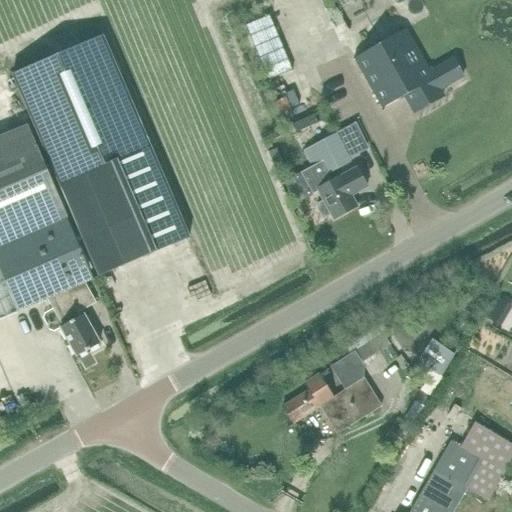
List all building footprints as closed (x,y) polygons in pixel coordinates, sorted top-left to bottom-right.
[(481,33),(492,30),(488,14),(477,17),(481,33)] [(430,71),(407,31),(354,60),(381,110),(405,96),(414,114),(444,97),(440,90),(464,78),(453,59),(430,71)] [(28,126),(0,137),(0,320),(18,313),(47,300),(64,325),(60,328),(77,357),(100,344),(84,315),(80,317),(78,313),(96,303),(86,283),(94,279),(50,176),(55,174),(99,277),(109,273),(189,238),(103,36),(24,70),(13,75),(50,163),(45,165),(29,126),(28,126)] [(331,181),(328,176),(352,163),(338,133),(311,147),(320,168),(309,174),(316,189),(323,201),(320,203),(319,207),(323,216),(327,217),(331,215),(334,220),(358,208),(351,197),(367,188),(356,167),(331,181)] [(302,173),(288,181),(298,200),(312,192),(302,173)] [(293,425),(320,408),(337,435),(383,407),(364,378),(365,367),(364,364),(391,347),(383,334),(330,367),(345,391),(334,397),(320,373),(304,383),(308,390),(282,407),(293,425)] [(511,336),(491,373),(508,382),(491,413),(511,425),(511,336)] [(427,369),(442,378),(456,356),(432,340),(417,363),(427,369)] [(427,369),(419,382),(424,385),(419,391),(429,397),(442,378),(427,369)] [(415,402),(405,419),(414,424),(429,397),(419,391),(416,389),(410,399),(415,402)] [(511,442),(475,421),(461,446),(483,458),(467,488),(489,501),(511,460),(511,442)] [(396,426),(387,438),(398,447),(408,435),(396,426)] [(454,511),(467,488),(483,458),(461,446),(452,440),(410,511),(454,511)]
